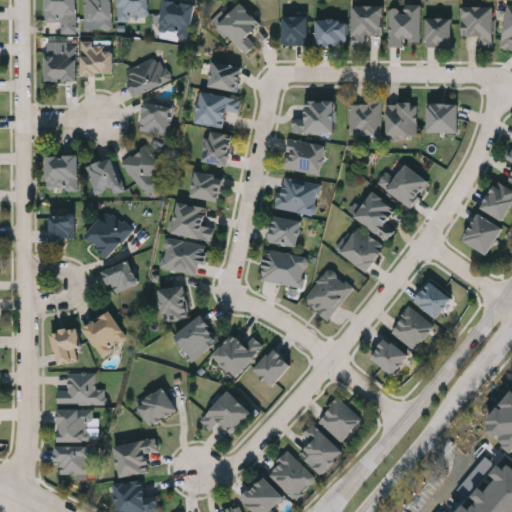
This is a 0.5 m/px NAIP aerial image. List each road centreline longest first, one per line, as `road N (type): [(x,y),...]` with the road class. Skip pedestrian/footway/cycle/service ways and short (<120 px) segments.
road 1 (residential): [(498,79),(500,103),(477,165),(429,240),(246,460),(202,466)]
road 2 (residential): [(10,506),(30,448),(25,0)]
road 3 (secondary): [(511,281),(329,511)]
road 4 (residential): [(236,290),(280,74)]
road 5 (residential): [(280,74),(498,79)]
road 6 (residential): [(409,413),(236,290)]
road 7 (secondary): [(362,511),(471,387)]
road 8 (residential): [(27,307),(72,304),(80,285),(26,273)]
